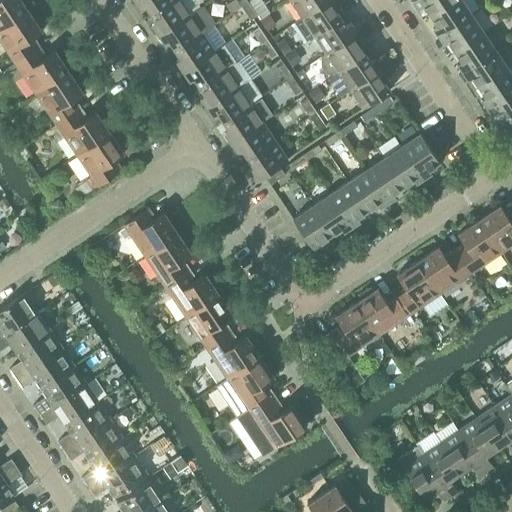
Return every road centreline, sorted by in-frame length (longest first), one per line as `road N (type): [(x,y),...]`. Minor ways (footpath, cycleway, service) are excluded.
road 1 (residential): [(197,147),(306,296),(322,293),(496,175)]
road 2 (residential): [(0,280),(197,147)]
road 3 (residential): [(496,175),(378,0)]
road 4 (residential): [(98,0),(197,147)]
road 5 (residential): [(72,511),(0,402)]
